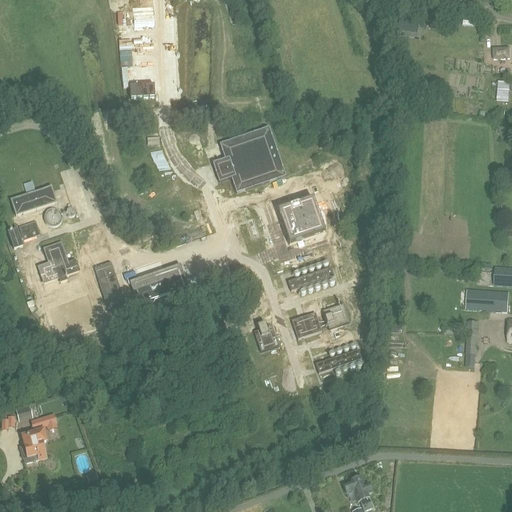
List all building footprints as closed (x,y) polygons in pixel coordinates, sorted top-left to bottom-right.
[(415,41),(416,40),(417,30),(409,29),(409,31),(405,30),(403,39),(407,39),(407,40),(415,41)] [(511,60),(510,49),(494,50),(495,61),(511,60)] [(509,104),(511,83),(499,82),(499,83),(492,83),(491,97),(491,96),(491,100),(497,100),(497,103),(509,104)] [(219,183),(231,178),(237,194),(285,177),(268,129),(220,146),(225,162),(213,166),(219,183)] [(40,236),(35,222),(19,229),(23,241),(40,236)] [(61,240),(71,235),(66,223),(55,228),(61,240)] [(55,282),(60,280),(61,285),(68,282),(66,278),(79,273),(75,261),(67,264),(61,245),(45,251),(55,282)] [(126,306),(112,264),(95,270),(110,312),(116,310),(126,306)] [(289,283),(292,293),(335,279),(332,269),(289,283)] [(511,288),(511,270),(496,269),(495,287),(511,288)] [(133,292),(141,315),(143,321),(194,303),(184,274),(133,292)] [(511,314),(511,295),(462,291),(460,310),(511,314)] [(330,331),(350,324),(344,306),(324,313),(330,331)] [(322,334),(316,316),(292,323),(299,341),(322,334)] [(466,369),(476,370),(479,321),(469,321),(466,369)] [(464,336),(464,324),(461,324),(462,322),(454,322),(454,324),(443,325),(444,336),(464,336)] [(272,327),(267,329),(266,324),(258,327),(260,331),(254,333),(261,355),(279,349),(272,327)] [(392,325),(392,335),(402,335),(403,325),(392,325)] [(306,348),(328,339),(325,334),(304,343),(306,348)] [(317,366),(319,376),(362,361),(359,352),(317,366)] [(356,378),(368,374),(366,366),(354,370),(356,378)] [(34,421),(31,408),(17,412),(20,425),(34,421)] [(56,424),(54,416),(42,420),(42,421),(32,424),(34,431),(30,432),(31,436),(23,438),(26,448),(21,450),(25,465),(45,460),(41,445),(46,443),(42,428),(56,424)] [(17,441),(19,432),(13,431),(11,440),(17,441)] [(89,485),(98,481),(96,474),(86,477),(89,485)] [(369,484),(365,486),(362,478),(343,485),(347,495),(354,492),(359,503),(361,502),(364,511),(367,511),(374,509),(371,500),(370,500),(369,499),(370,499),(369,495),(373,493),(369,484)]
